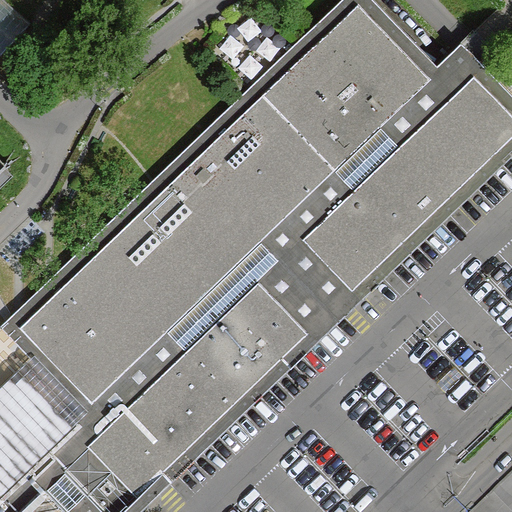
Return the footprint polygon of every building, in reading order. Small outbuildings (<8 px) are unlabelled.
[(0,0),(0,44),(10,53),(39,18),(16,0),(0,0)] [(359,4),(19,328),(92,404),(432,80),(359,4)] [(511,115),(475,77),(302,240),(351,292),(511,141),(511,115)] [(0,157),(0,190),(17,175),(0,157)] [(304,335),(255,284),(82,449),(131,500),(304,335)] [(71,511),(48,487),(21,511),(71,511)]
